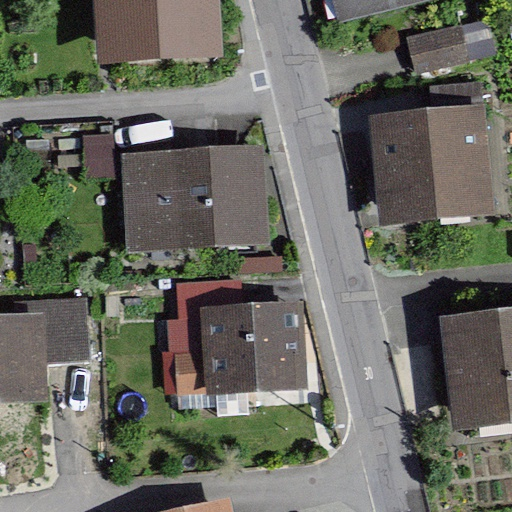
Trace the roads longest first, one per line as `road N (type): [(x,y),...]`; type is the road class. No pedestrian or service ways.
road 1 (residential): [(300,98),(394,474)]
road 2 (residential): [(300,98),(0,122)]
road 3 (residential): [(394,474),(140,511)]
